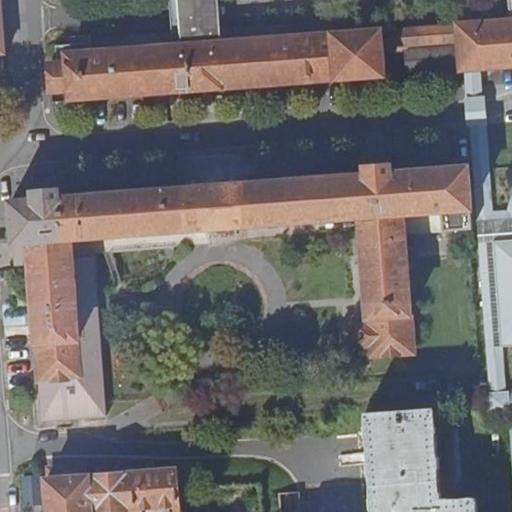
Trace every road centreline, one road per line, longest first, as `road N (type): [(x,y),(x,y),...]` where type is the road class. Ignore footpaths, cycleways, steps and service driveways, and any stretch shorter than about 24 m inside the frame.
road 1 (residential): [(6,149),(467,114),(511,101)]
road 2 (unknown): [(310,0),(290,12),(27,27)]
